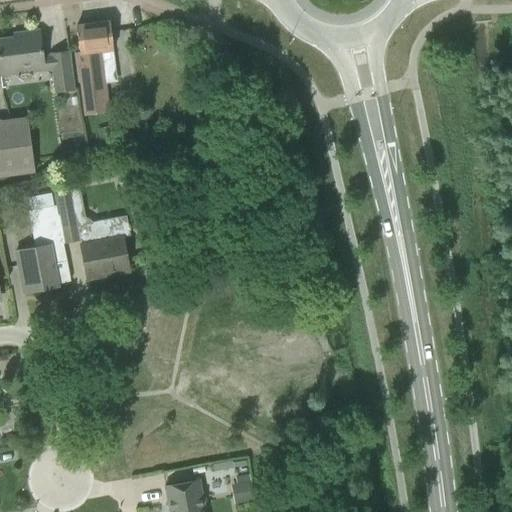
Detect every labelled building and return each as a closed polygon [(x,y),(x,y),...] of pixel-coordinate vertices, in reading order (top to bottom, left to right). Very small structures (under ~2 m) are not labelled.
[(113,50),(112,42),(109,22),(75,27),(79,53),(74,54),(78,84),(79,83),(83,116),(108,113),(100,52),(113,50)] [(0,40),(0,72),(32,68),(33,72),(52,69),(55,94),(73,91),(68,52),(50,54),(50,57),(43,57),(40,31),(22,33),(23,37),(0,40)] [(0,177),(41,172),(34,114),(0,118),(0,177)] [(118,128),(99,132),(103,149),(122,144),(118,128)] [(121,236),(121,238),(129,236),(125,216),(92,223),(84,217),(79,189),(53,194),(55,206),(57,216),(62,243),(79,240),(80,244),(100,240),(121,236)] [(62,243),(57,216),(55,206),(27,211),(34,247),(15,251),(24,293),(57,287),(56,285),(70,283),(62,243)] [(121,236),(100,240),(80,244),(83,260),(87,279),(128,272),(124,252),(121,238),(121,236)] [(230,460),(212,463),(213,465),(213,471),(231,467),(230,462),(230,460)] [(204,511),(202,500),(199,481),(164,487),(168,511),(204,511)] [(250,481),(235,484),(238,503),(254,500),(250,481)]
